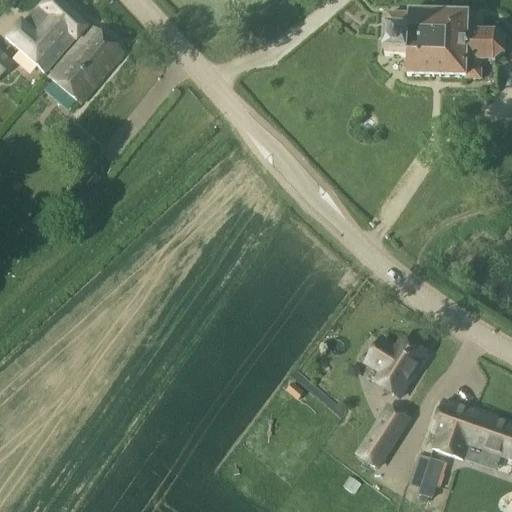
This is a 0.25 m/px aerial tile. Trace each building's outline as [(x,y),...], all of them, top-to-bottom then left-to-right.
[(88,29),(54,0),(48,0),(25,28),(20,23),(4,41),(44,74),(73,40),(76,43),(88,29)] [(390,16),(390,33),(387,33),(385,56),(408,58),(408,76),(466,80),(466,81),(482,82),(483,64),(495,65),(506,57),(506,42),(497,33),(484,33),(485,16),(469,15),(469,17),(412,15),(411,16),(390,16)] [(81,107),(123,58),(88,29),(76,43),(78,44),(48,80),(81,107)] [(0,79),(12,67),(0,55),(0,79)] [(78,211),(100,184),(86,173),(64,200),(67,202),(57,214),(66,221),(76,210),(78,211)] [(377,386),(400,402),(418,374),(416,372),(426,356),(405,343),(399,352),(385,344),(371,366),(385,375),(377,386)] [(293,385),(287,392),(294,398),(300,391),(293,385)] [(463,462),(468,447),(511,462),(511,428),(443,404),(432,435),(437,437),(432,451),(463,462)] [(379,470),(410,419),(389,406),(358,457),(379,470)] [(426,457),(413,495),(430,500),(443,463),(426,457)] [(361,486),(350,478),(344,487),(355,495),(361,486)]
